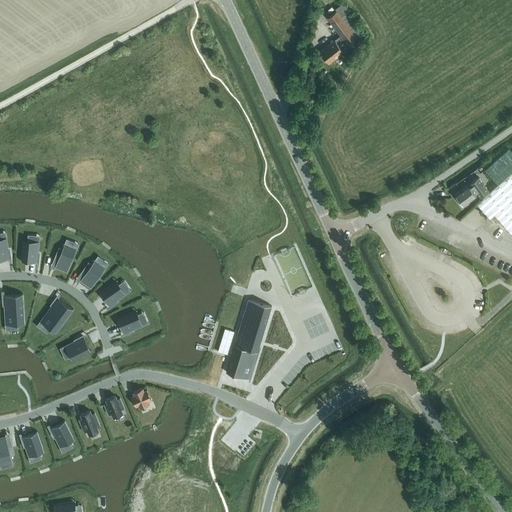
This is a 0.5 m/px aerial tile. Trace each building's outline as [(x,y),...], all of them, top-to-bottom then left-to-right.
[(342,37),(349,47),(357,41),(361,46),(368,36),(345,4),(327,18),(342,37)] [(345,44),(340,38),(335,41),(335,40),(320,51),(329,63),(344,52),(348,49),(344,44),(345,44)] [(489,218),(494,214),(511,234),(511,172),(477,204),(489,218)] [(469,187),(467,184),(454,194),(463,206),(476,196),(474,194),(477,192),(480,196),(488,190),(478,176),(470,182),(471,185),(469,187)] [(7,240),(0,240),(0,260),(9,259),(7,240)] [(23,242),(21,261),(37,262),(39,243),(23,242)] [(58,247),(54,258),(57,259),(54,266),(66,271),(76,248),(64,243),(62,248),(58,247)] [(84,273),(80,279),(90,287),(105,267),(94,259),(91,263),(88,261),(81,271),(84,273)] [(115,282),(100,293),(108,306),(124,294),(115,282)] [(13,294),(10,322),(29,323),(31,296),(13,294)] [(249,299),(226,372),(249,379),(271,306),(249,299)] [(62,301),(49,325),(65,334),(79,310),(62,301)] [(135,311),(117,319),(123,333),(141,326),(135,311)] [(83,335),(65,343),(72,357),(89,349),(83,335)] [(144,391),(143,388),(133,392),(134,395),(131,396),(135,406),(139,405),(140,408),(150,403),(148,400),(151,399),(147,389),(144,391)] [(117,399),(115,395),(106,399),(107,403),(104,404),(109,415),(112,413),(113,418),(123,413),(122,409),(125,408),(120,397),(117,399)] [(92,414),(90,410),(80,414),(82,418),(79,419),(84,432),(87,431),(89,435),(99,431),(97,427),(100,425),(95,412),(92,414)] [(65,421),(50,427),(59,445),(73,438),(65,421)] [(37,432),(22,437),(28,455),(43,450),(37,432)] [(6,436),(0,437),(0,463),(12,461),(11,456),(14,455),(11,443),(8,444),(6,436)] [(74,511),(73,501),(54,504),(55,511),(74,511)]
